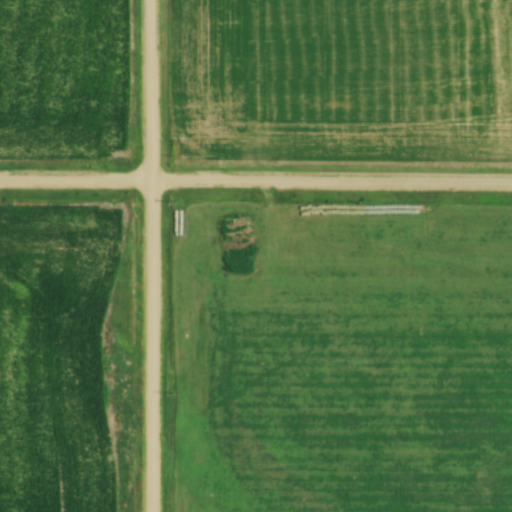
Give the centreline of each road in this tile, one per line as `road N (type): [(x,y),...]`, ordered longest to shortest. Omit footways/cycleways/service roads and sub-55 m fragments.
road 1 (residential): [(511,183),(0,181)]
road 2 (residential): [(142,511),(141,0)]
